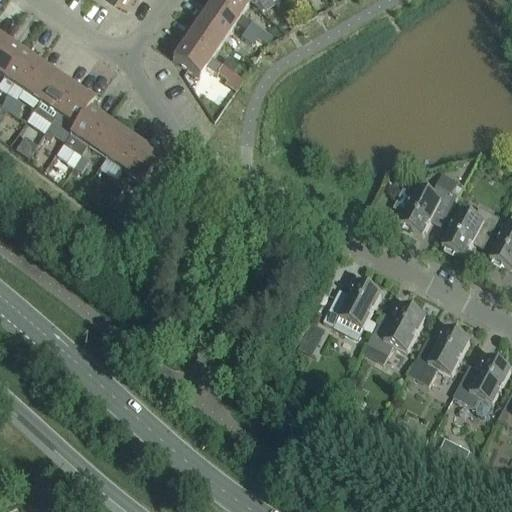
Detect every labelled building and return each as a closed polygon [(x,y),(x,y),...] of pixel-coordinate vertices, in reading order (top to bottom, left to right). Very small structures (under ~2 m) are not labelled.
[(236,0),(213,0),(209,7),(235,25),(248,7),(236,0)] [(290,0),(281,0),(281,1),(288,11),(295,7),(290,0)] [(288,11),(281,1),(274,5),(281,16),(288,11)] [(235,25),(209,7),(197,25),(223,43),(235,25)] [(223,43),(197,25),(184,43),(211,61),(223,43)] [(250,25),(245,32),(256,39),(261,32),(250,25)] [(251,47),(256,39),(245,32),(240,40),(251,47)] [(0,78),(3,81),(22,55),(4,42),(0,47),(0,78)] [(211,61),(184,43),(172,62),(198,80),(211,61)] [(21,93),(39,67),(22,55),(3,81),(21,93)] [(226,62),(221,68),(232,75),(236,68),(226,62)] [(39,106),(57,79),(39,67),(21,93),(39,106)] [(232,75),(221,68),(216,76),(227,83),(232,75)] [(57,118),(75,91),(57,79),(39,106),(32,116),(50,128),(57,118)] [(88,111),(89,112),(94,105),(75,91),(57,118),(74,129),(75,130),(88,111)] [(0,109),(7,114),(15,103),(7,98),(0,109)] [(22,108),(15,103),(7,114),(14,119),(22,108)] [(87,150),(105,124),(89,112),(88,111),(75,130),(74,129),(61,147),(73,155),(80,160),(87,150)] [(105,162),(123,136),(105,124),(87,150),(105,162)] [(57,133),(50,128),(43,138),(50,143),(57,133)] [(123,175),(141,148),(123,136),(105,162),(123,175)] [(24,140),(14,153),(27,162),(36,148),(24,140)] [(160,161),(141,148),(123,175),(141,187),(160,161)] [(73,170),(80,160),(73,155),(66,166),(73,170)] [(87,165),(80,160),(73,170),(80,175),(87,165)] [(108,195),(116,185),(109,180),(101,190),(108,195)] [(123,190),(116,185),(108,195),(116,200),(123,190)] [(403,194),(394,212),(404,217),(399,228),(422,240),(429,226),(433,219),(444,225),(457,200),(463,189),(458,186),(452,198),(435,189),(430,199),(418,192),(414,200),(403,194)] [(460,214),(441,250),(464,262),(472,247),(476,241),(487,246),(499,222),(478,211),(473,221),(460,214)] [(511,220),(509,226),(489,262),(511,274),(511,273),(511,220)] [(336,301),(323,325),(358,343),(363,334),(382,298),(359,286),(351,300),(347,307),(336,301)] [(380,325),(367,348),(388,360),(393,350),(406,357),(426,321),(403,309),(395,324),(391,331),(380,325)] [(412,372),(408,380),(428,391),(432,383),(438,374),(451,380),(470,345),(447,333),(439,347),(436,354),(425,348),(412,372)] [(465,377),(453,401),(474,412),(475,410),(476,418),(482,421),(487,419),(492,409),(511,373),(488,361),(480,376),(477,383),(465,377)] [(511,401),(510,401),(497,425),(511,432),(511,401)]
